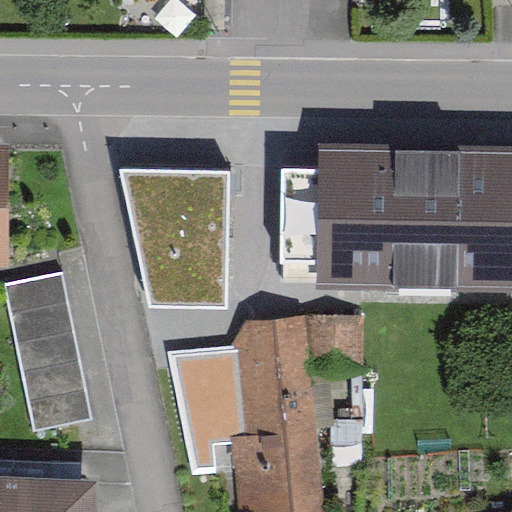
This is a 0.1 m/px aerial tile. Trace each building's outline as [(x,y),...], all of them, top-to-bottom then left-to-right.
[(225,0),(203,0),(204,26),(226,27),(225,0)] [(511,283),(511,139),(318,139),(317,153),(277,153),(277,269),(314,269),(314,282),(511,283)] [(231,163),(120,160),(149,295),(226,297),(231,163)] [(92,417),(61,269),(3,281),(34,429),(92,417)] [(325,511),(304,315),(246,321),(233,346),(242,433),(228,434),(229,445),(236,511),(325,511)] [(361,365),(357,317),(308,321),(312,369),(361,365)] [(242,433),(233,346),(167,352),(192,474),(216,474),(215,445),(229,445),(228,434),(242,433)] [(0,511),(29,511),(29,480),(0,478),(0,511)] [(97,511),(98,480),(29,480),(29,511),(97,511)]
